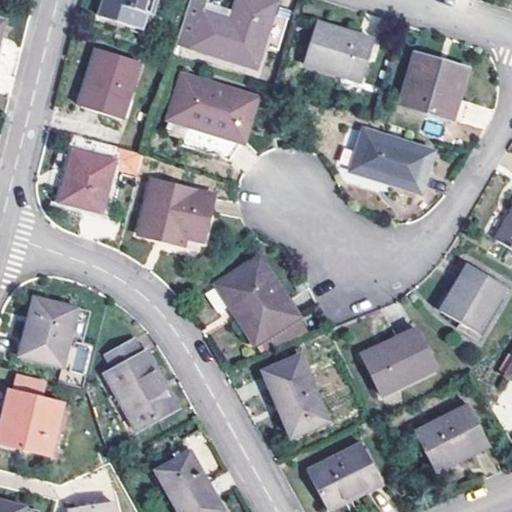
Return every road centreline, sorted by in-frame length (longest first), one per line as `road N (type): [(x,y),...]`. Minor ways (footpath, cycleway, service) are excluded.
road 1 (residential): [(0,233),(113,275),(154,304),(278,511)]
road 2 (residential): [(511,108),(438,238),(353,254),(291,200)]
road 3 (residential): [(0,228),(58,0)]
